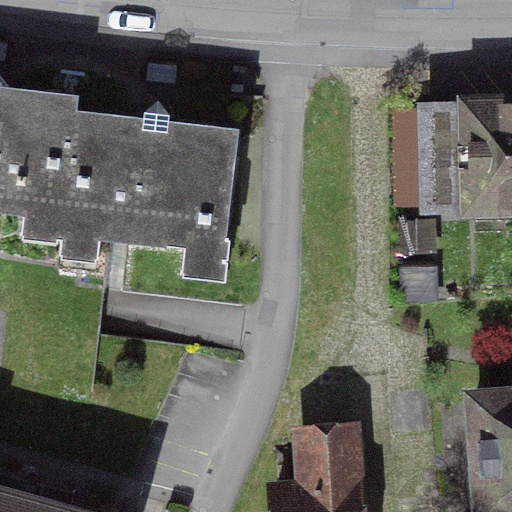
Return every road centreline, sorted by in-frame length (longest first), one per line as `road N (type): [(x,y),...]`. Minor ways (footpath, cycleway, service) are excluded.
road 1 (residential): [(289,16),(271,354),(262,393),(208,511)]
road 2 (residential): [(511,20),(289,16)]
road 3 (residential): [(289,16),(85,0)]
